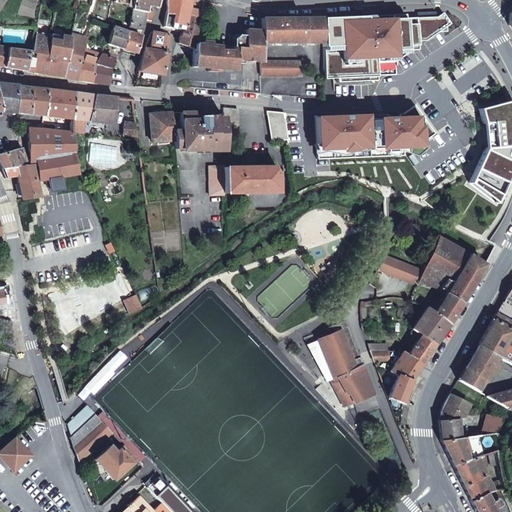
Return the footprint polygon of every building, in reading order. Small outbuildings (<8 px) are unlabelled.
[(157,0),(133,0),(131,10),(145,12),(145,9),(146,5),(156,6),(157,0)] [(203,1),(201,0),(167,0),(167,13),(164,28),(173,29),(181,30),(183,30),(185,25),(187,14),(199,18),(203,1)] [(146,13),(145,12),(131,10),(128,27),(141,31),(144,17),(152,20),(154,11),(147,10),(146,13)] [(200,18),(199,18),(187,14),(185,25),(183,30),(179,40),(185,42),(184,46),(193,49),(193,46),(194,43),(200,18)] [(405,14),(323,18),(323,42),(322,79),(337,78),(337,82),(377,80),(377,75),(376,62),(394,61),(410,50),(417,50),(417,41),(424,40),(437,32),(445,32),(444,17),(405,19),(405,14)] [(303,18),(260,18),(260,30),(260,43),(303,43),(303,18)] [(323,18),(303,18),(303,43),(323,42),(323,18)] [(126,32),(111,27),(107,43),(106,44),(121,49),(126,32)] [(231,51),(219,50),(219,46),(210,45),(210,42),(201,41),(201,44),(194,43),(193,46),(193,49),(193,54),(192,67),(208,68),(212,69),(218,69),(234,70),(235,60),(260,62),(260,43),(260,30),(244,29),(244,35),(237,35),(232,39),(231,51)] [(50,33),(36,31),(35,35),(41,36),(43,39),(49,40),(49,39),(50,33)] [(167,53),(171,36),(151,31),(143,49),(138,70),(162,75),(167,53)] [(135,53),(141,36),(126,32),(121,49),(135,53)] [(76,80),(82,47),(83,48),(83,46),(86,38),(70,34),(69,37),(71,38),(62,77),(76,80)] [(60,41),(49,39),(49,40),(43,39),(41,36),(35,35),(31,51),(29,51),(25,71),(62,77),(71,38),(69,37),(61,35),(61,36),(60,41)] [(76,80),(91,83),(95,64),(94,63),(99,54),(86,50),(83,46),(83,48),(82,47),(76,80)] [(29,51),(7,47),(3,67),(25,71),(29,51)] [(113,58),(101,55),(100,54),(99,54),(94,63),(95,64),(91,83),(92,83),(92,82),(107,84),(110,68),(113,58)] [(260,62),(260,76),(300,76),(300,61),(260,62)] [(394,61),(376,62),(377,75),(394,75),(394,61)] [(0,111),(14,113),(16,85),(0,83),(0,111)] [(29,107),(30,87),(16,85),(14,113),(29,115),(30,107),(29,107)] [(43,116),(47,89),(30,87),(29,107),(30,107),(29,115),(41,116),(43,116)] [(75,92),(47,89),(43,116),(41,116),(41,121),(46,122),(47,117),(72,119),(75,92)] [(115,98),(94,95),(75,92),(72,119),(88,121),(112,124),(115,98)] [(485,148),(468,183),(504,185),(511,168),(511,100),(479,109),(483,124),(487,123),(490,147),(485,148)] [(328,117),(314,116),(316,159),(396,156),(395,152),(409,151),(434,134),(414,105),(408,109),(402,114),(399,114),(397,116),(387,116),(387,114),(328,117)] [(238,136),(238,109),(223,107),(223,117),(223,136),(238,136)] [(286,140),(282,113),(266,111),(271,142),(286,140)] [(180,112),(180,130),(182,130),(182,148),(191,148),(191,151),(206,151),(206,148),(223,147),(223,136),(223,117),(214,117),(214,119),(205,119),(204,119),(204,118),(203,118),(203,117),(202,117),(201,117),(200,117),(200,118),(199,118),(199,119),(198,119),(198,112),(180,112)] [(173,130),(171,113),(149,115),(151,142),(174,140),(173,130)] [(311,187),(301,114),(282,113),(286,140),(295,195),(311,187)] [(135,123),(124,121),(122,136),(133,138),(135,123)] [(74,133),(71,132),(42,129),(39,129),(28,129),(28,141),(28,149),(29,162),(32,162),(32,164),(36,181),(49,179),(52,187),(61,185),(60,177),(78,174),(76,164),(74,153),(74,133)] [(182,148),(182,130),(180,130),(173,130),(174,140),(174,149),(182,149),(182,148)] [(21,148),(0,153),(0,167),(1,169),(5,179),(17,176),(15,166),(25,165),(21,148)] [(36,181),(32,164),(25,165),(15,166),(17,176),(21,200),(39,197),(36,181)] [(223,167),(223,166),(209,166),(209,195),(224,195),(224,192),(224,176),(223,167)] [(276,192),(276,171),(277,171),(277,169),(276,169),(276,167),(223,167),(224,176),(224,192),(247,192),(246,194),(254,194),(254,192),(276,192)] [(469,254),(437,236),(421,271),(418,281),(432,285),(434,274),(452,282),(469,254)] [(484,264),(469,254),(452,282),(446,292),(445,293),(462,303),(479,274),(484,264)] [(421,271),(384,255),(379,269),(413,283),(414,279),(418,281),(421,271)] [(452,282),(434,274),(432,285),(446,292),(452,282)] [(462,303),(445,293),(433,312),(433,313),(448,324),(462,303)] [(142,308),(135,294),(123,300),(129,314),(142,308)] [(511,303),(504,298),(492,319),(511,330),(511,303)] [(435,344),(448,324),(433,313),(433,312),(426,307),(412,328),(421,334),(416,342),(407,354),(422,364),(435,344)] [(10,322),(0,319),(0,327),(11,331),(10,322)] [(511,330),(492,319),(477,345),(497,356),(511,330)] [(327,328),(328,329),(333,327),(335,332),(340,330),(350,356),(357,353),(347,329),(344,321),(327,328)] [(328,329),(315,335),(317,339),(335,332),(333,327),(328,329)] [(350,356),(340,330),(335,332),(317,339),(333,379),(336,378),(336,377),(355,367),(350,356)] [(511,330),(497,356),(511,364),(511,330)] [(416,342),(413,339),(404,352),(407,354),(416,342)] [(497,356),(477,345),(457,380),(477,391),(483,382),(483,381),(485,378),(488,373),(491,367),(493,364),(497,357),(497,356)] [(389,360),(389,351),(386,351),(370,351),(374,361),(389,360)] [(404,352),(402,351),(389,371),(394,374),(396,375),(397,374),(411,380),(422,364),(407,354),(404,352)] [(361,364),(357,353),(350,356),(355,367),(361,364)] [(373,395),(361,364),(355,367),(336,377),(336,378),(345,394),(348,393),(353,403),(373,395)] [(493,364),(491,367),(488,373),(493,376),(498,367),(493,364)] [(411,380),(397,374),(396,375),(393,384),(387,398),(402,403),(411,380)] [(353,403),(348,393),(345,394),(336,378),(333,379),(347,406),(353,403)] [(333,379),(330,380),(344,407),(347,406),(333,379)] [(511,389),(486,396),(505,408),(511,406),(511,389)] [(468,404),(448,395),(443,403),(439,413),(438,420),(457,418),(457,419),(461,418),(468,404)] [(94,414),(86,406),(66,425),(70,436),(94,414)] [(144,456),(103,412),(97,417),(111,432),(123,444),(136,458),(139,461),(144,456)] [(97,417),(94,414),(70,436),(69,437),(78,461),(111,432),(97,417)] [(504,419),(486,414),(482,431),(474,432),(475,435),(476,435),(496,433),(497,433),(504,419)] [(457,419),(457,418),(438,420),(440,440),(459,437),(459,434),(457,419)] [(468,436),(440,440),(452,465),(477,456),(489,452),(491,452),(496,433),(476,435),(475,435),(468,436)] [(31,456),(15,438),(0,450),(0,457),(13,472),(31,456)] [(123,444),(120,442),(112,450),(114,452),(123,444)] [(136,458),(123,444),(118,449),(131,462),(136,458)] [(131,462),(118,449),(114,452),(112,450),(109,446),(94,459),(96,462),(100,466),(109,476),(112,480),(113,480),(131,462)] [(500,464),(497,452),(497,450),(491,452),(489,452),(492,465),(500,464)] [(491,484),(477,456),(452,465),(470,501),(486,492),(487,493),(493,491),(495,491),(491,484)] [(100,466),(96,462),(92,466),(105,480),(109,476),(100,466)] [(507,489),(503,480),(491,484),(495,491),(499,490),(507,489)] [(187,511),(172,495),(170,497),(168,495),(158,485),(151,492),(161,503),(170,511),(187,511)] [(495,491),(493,491),(497,500),(499,499),(502,505),(500,506),(502,511),(509,511),(499,490),(495,491)] [(496,511),(495,508),(500,506),(502,505),(499,499),(492,503),(487,493),(486,492),(470,501),(475,511),(496,511)] [(152,511),(138,496),(124,510),(126,511),(152,511)] [(170,511),(161,503),(152,511),(153,511),(170,511)]
